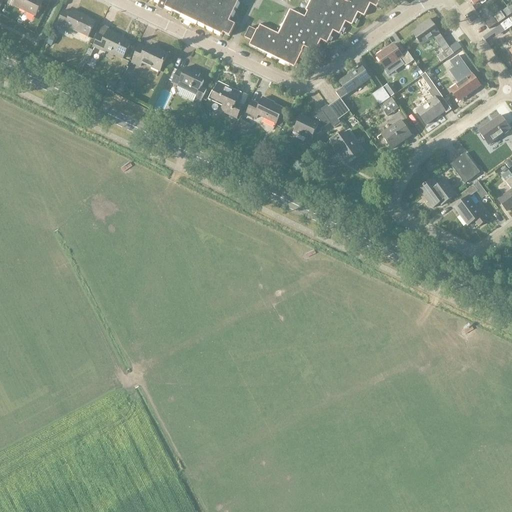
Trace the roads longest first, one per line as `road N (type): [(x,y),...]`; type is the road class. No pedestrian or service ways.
road 1 (secondary): [(511,310),(0,61)]
road 2 (residential): [(418,6),(297,84),(112,0)]
road 3 (residential): [(391,198),(414,157),(510,89)]
road 4 (residential): [(391,198),(397,217),(472,253),(511,227)]
